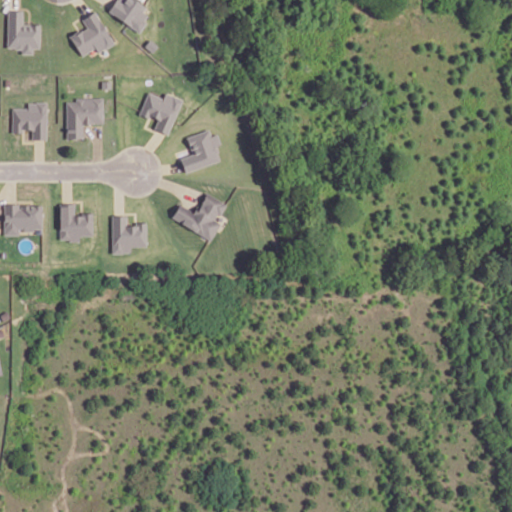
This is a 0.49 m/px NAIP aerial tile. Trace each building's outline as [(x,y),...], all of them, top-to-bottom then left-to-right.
[(115,0),(108,11),(136,31),(151,10),(136,0),(115,0)] [(39,48),(39,24),(22,24),(22,10),(6,11),(7,48),(20,48),(20,54),(33,54),(33,48),(39,48)] [(80,56),(95,49),(97,52),(113,44),(96,11),(81,19),(86,27),(70,35),(80,56)] [(139,113),(157,120),(153,128),(168,134),(182,99),(165,93),(163,98),(147,92),(139,113)] [(75,97),(101,97),(101,122),(80,122),(80,136),(64,136),(64,100),(75,100),(75,97)] [(11,131),(31,131),(31,139),(46,139),(46,102),(27,102),(27,108),(11,108),(11,131)] [(186,136),(192,154),(180,158),(185,172),(220,161),(215,145),(220,144),(217,133),(211,135),(209,129),(186,136)] [(171,215),(209,238),(218,222),(212,218),(216,211),(220,213),(225,203),(205,192),(197,206),(195,205),(191,211),(178,204),(171,215)] [(92,214),(74,215),(74,203),(59,204),(59,241),(80,240),(80,236),(93,235),(92,214)] [(3,235),(18,235),(18,230),(41,230),(42,205),(3,204),(3,235)] [(111,253),(131,253),(131,247),(146,246),(146,225),(126,225),(126,215),(111,215),(111,253)]
